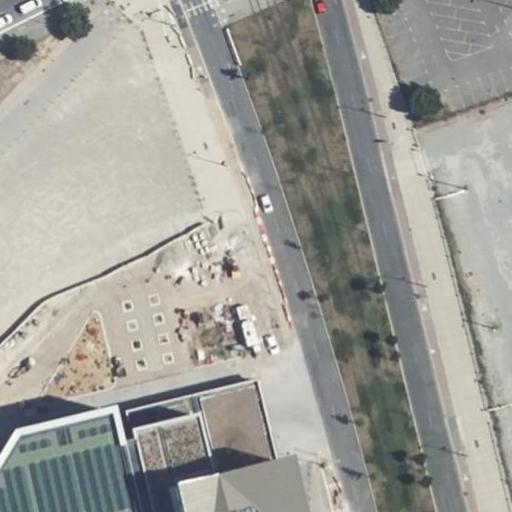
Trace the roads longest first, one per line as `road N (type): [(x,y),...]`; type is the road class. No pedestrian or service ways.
road 1 (secondary): [(189,0),(293,299),(352,511)]
road 2 (secondary): [(454,511),(326,0)]
